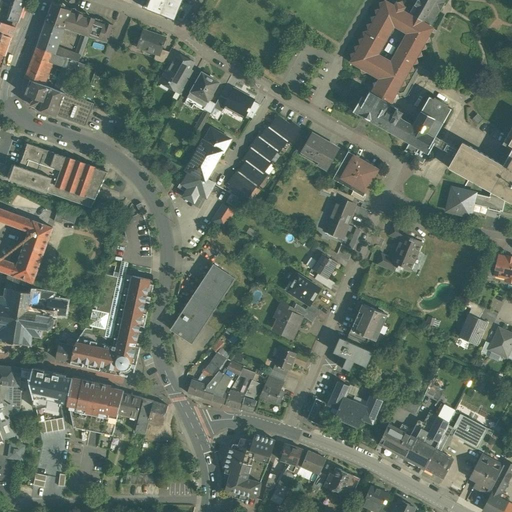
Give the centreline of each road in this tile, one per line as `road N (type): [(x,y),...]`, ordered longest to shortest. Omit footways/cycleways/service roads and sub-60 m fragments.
road 1 (residential): [(286,429),(398,163),(195,45),(181,29),(104,0)]
road 2 (tertiary): [(192,425),(157,341),(167,263),(158,210),(121,160),(12,107)]
road 3 (tertiary): [(286,429),(461,511)]
